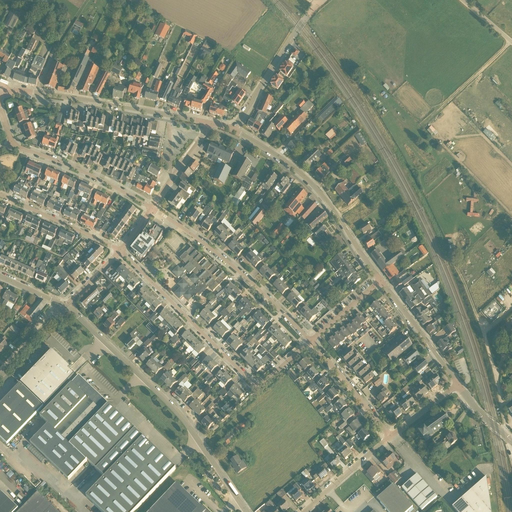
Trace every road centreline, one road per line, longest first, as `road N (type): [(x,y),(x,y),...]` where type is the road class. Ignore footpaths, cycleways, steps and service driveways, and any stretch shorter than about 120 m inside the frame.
road 1 (residential): [(246,511),(172,408),(64,307)]
road 2 (residential): [(311,341),(251,384),(120,251)]
road 3 (residential): [(380,281),(314,186),(232,129)]
road 4 (residential): [(151,209),(215,254),(311,341)]
road 5 (unclassified): [(507,438),(493,366),(456,263)]
road 6 (residential): [(211,124),(40,93)]
road 7 (residential): [(12,145),(151,209)]
road 8 (unclassified): [(232,129),(317,6)]
road 9 (residential): [(120,251),(0,195)]
road 10 (residential): [(459,385),(380,281)]
road 11 (residential): [(391,436),(311,341)]
